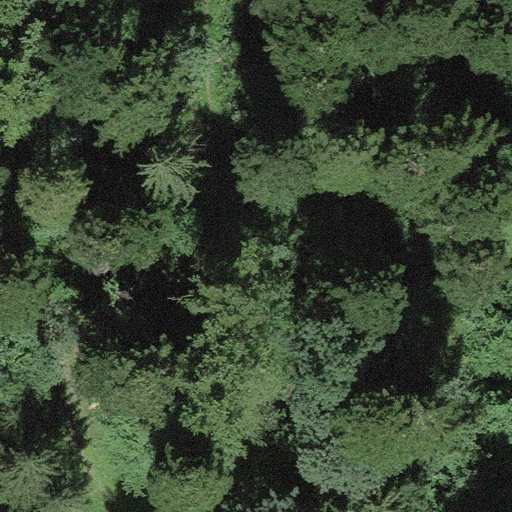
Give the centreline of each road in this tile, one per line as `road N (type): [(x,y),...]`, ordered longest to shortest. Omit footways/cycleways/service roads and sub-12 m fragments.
road 1 (track): [(202,0),(277,415),(270,511)]
road 2 (track): [(112,511),(0,197)]
